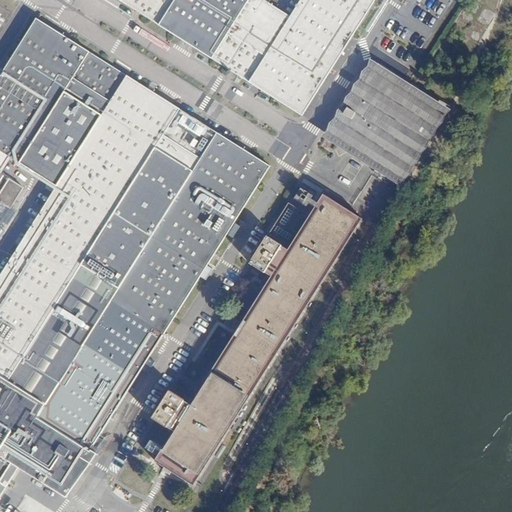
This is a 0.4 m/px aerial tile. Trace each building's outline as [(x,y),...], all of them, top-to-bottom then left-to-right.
[(127,0),(126,3),(216,61),(255,0),(127,0)] [(308,0),(297,18),(267,0),(255,0),(216,61),(308,119),(383,0),(308,0)] [(0,188),(17,160),(40,174),(110,63),(41,20),(0,85),(0,188)] [(450,105),(376,58),(326,138),(405,188),(450,105)] [(204,122),(110,63),(40,174),(62,188),(0,287),(0,371),(33,392),(204,122)] [(276,167),(204,122),(33,392),(51,404),(43,416),(97,450),(276,167)] [(294,246),(275,235),(255,268),(273,279),(275,275),(281,279),(201,407),(193,402),(195,400),(176,388),(156,420),(175,431),(177,427),(183,431),(164,462),(205,487),(371,221),(332,197),(298,252),(292,249),(294,246)] [(103,454),(97,450),(43,416),(51,404),(33,392),(0,371),(0,508),(24,470),(73,501),(103,454)]
